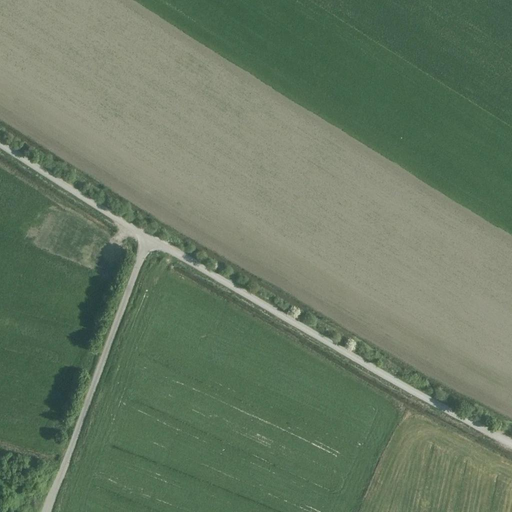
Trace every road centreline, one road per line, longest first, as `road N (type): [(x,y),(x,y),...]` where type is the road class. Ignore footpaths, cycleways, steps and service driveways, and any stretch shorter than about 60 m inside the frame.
road 1 (unclassified): [(149,241),(511,444)]
road 2 (unclassified): [(149,241),(49,511)]
road 3 (unclassified): [(0,145),(149,241)]
